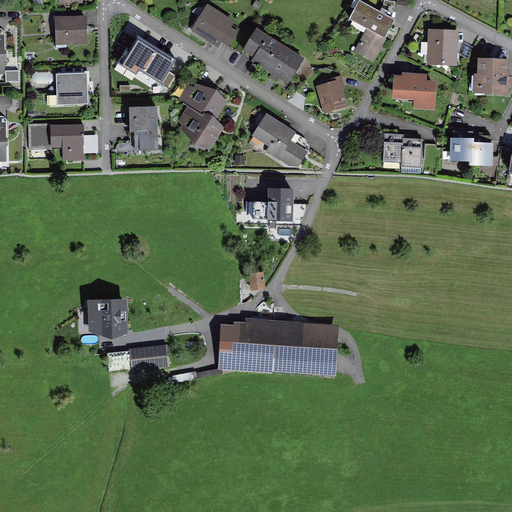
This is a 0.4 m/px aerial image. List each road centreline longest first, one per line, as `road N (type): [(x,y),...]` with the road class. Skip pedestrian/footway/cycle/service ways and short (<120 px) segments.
road 1 (residential): [(118,0),(342,143)]
road 2 (residential): [(104,0),(109,170)]
road 3 (residential): [(342,143),(269,293)]
road 4 (residential): [(424,0),(342,143)]
